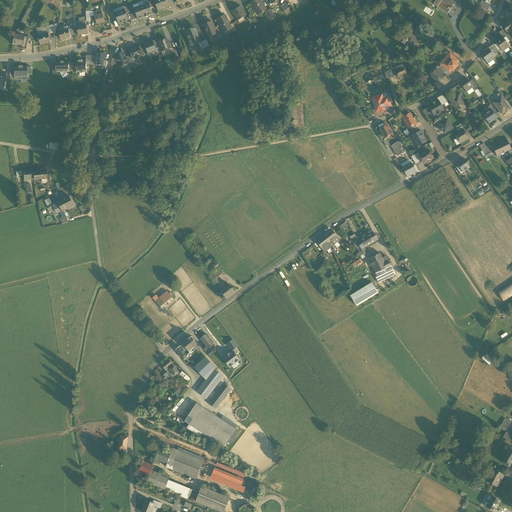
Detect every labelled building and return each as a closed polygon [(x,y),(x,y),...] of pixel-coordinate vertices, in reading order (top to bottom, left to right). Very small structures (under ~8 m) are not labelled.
[(154,0),(158,11),(169,7),(166,0),(154,0)] [(258,14),(258,15),(266,10),(260,0),(255,0),(251,3),(254,9),(255,8),(259,14),(258,14)] [(436,0),(433,4),(447,14),(450,10),(448,9),(447,9),(448,7),(449,8),(451,9),(455,2),(452,0),(436,0)] [(485,2),(482,8),(487,11),(491,4),(489,3),(489,4),(485,2)] [(149,3),(144,5),(148,16),(153,14),(149,3)] [(148,17),(148,16),(144,5),(139,7),(143,18),(145,17),(145,18),(148,17)] [(138,20),(143,18),(139,7),(134,9),(135,13),(137,19),(138,20)] [(232,12),(238,20),(246,15),(241,7),(232,12)] [(124,9),(119,11),(123,22),(129,20),(126,14),(125,9),(124,9)] [(267,11),(272,20),(276,18),(270,9),(267,11)] [(118,24),(123,22),(119,11),(114,13),(116,18),(118,24)] [(104,23),(103,15),(95,16),(97,24),(104,23)] [(217,20),(223,32),(223,31),(226,29),(226,31),(231,29),(230,25),(225,16),(217,20)] [(504,29),(507,33),(508,33),(507,32),(510,30),(510,31),(511,30),(511,29),(511,21),(511,20),(502,26),(504,29)] [(479,33),(482,30),(472,21),(470,24),(479,33)] [(204,26),(209,37),(216,34),(217,34),(214,29),(212,22),(204,26)] [(14,35),(16,35),(18,33),(19,33),(23,27),(22,26),(19,25),(14,35)] [(48,27),(50,34),(56,32),(57,25),(48,27)] [(76,27),(78,36),(88,33),(86,25),(76,27)] [(188,38),(192,46),(199,43),(201,42),(195,28),(191,30),(191,29),(184,32),(187,39),(188,38)] [(58,32),(61,40),(71,38),(69,29),(58,32)] [(470,29),(467,30),(473,41),(476,40),(470,29)] [(48,34),(44,35),(38,36),(41,45),(51,43),(48,34)] [(410,34),(402,39),(405,43),(406,43),(408,41),(413,49),(419,45),(417,42),(417,43),(410,34)] [(12,44),(21,46),(22,46),(24,37),(16,35),(14,35),(12,42),(12,44)] [(509,47),(507,43),(503,38),(502,36),(501,36),(495,41),(497,44),(500,48),(502,52),(503,52),(504,51),(508,48),(509,47)] [(158,42),(162,51),(164,51),(170,48),(166,39),(158,42)] [(430,39),(423,44),(429,50),(435,45),(430,39)] [(199,43),(201,50),(209,47),(206,40),(201,42),(199,43)] [(156,51),(156,50),(152,41),(144,45),(148,54),(156,51)] [(493,45),(490,47),(495,54),(499,51),(497,50),(494,45),(493,45)] [(136,58),(136,59),(139,58),(139,56),(142,55),(138,47),(130,50),(132,56),(133,59),(136,58)] [(485,51),(481,54),(487,64),(493,60),(492,59),(494,57),(493,55),(495,54),(490,47),(487,49),(487,48),(484,50),(485,51)] [(180,50),(183,60),(188,58),(186,52),(185,48),(180,50)] [(105,56),(106,54),(97,53),(96,56),(96,63),(96,65),(102,66),(103,66),(103,61),(104,61),(105,56)] [(117,63),(119,69),(123,67),(122,66),(126,64),(128,64),(125,58),(123,53),(115,56),(116,57),(118,62),(117,63)] [(449,72),(451,69),(448,66),(452,61),(456,64),(458,61),(456,59),(453,56),(450,54),(441,65),(448,71),(449,72)] [(86,65),(86,61),(82,62),(82,60),(78,61),(78,62),(75,62),(75,73),(86,72),(86,65)] [(448,66),(451,69),(452,69),(452,68),(455,65),(456,64),(452,61),(448,66)] [(56,69),(56,72),(69,72),(69,63),(69,62),(56,62),(56,63),(56,69)] [(448,71),(441,65),(439,67),(439,68),(443,72),(445,74),(448,71)] [(27,66),(13,66),(14,68),(14,76),(14,78),(27,78),(27,75),(27,67),(27,66)] [(404,68),(395,72),(397,78),(407,73),(404,68)] [(431,76),(436,83),(443,77),(441,74),(437,70),(437,69),(437,70),(433,72),(434,73),(431,76)] [(460,83),(466,92),(471,88),(473,87),(469,82),(466,78),(460,83)] [(471,88),(473,90),(478,87),(472,80),(469,82),(473,87),(471,88)] [(450,89),(452,92),(459,87),(456,83),(450,89)] [(503,100),(504,101),(506,99),(501,92),(498,94),(501,98),(501,97),(503,100)] [(444,104),(447,102),(442,95),(437,98),(439,101),(441,106),(444,104)] [(458,113),(462,110),(461,109),(466,106),(463,101),(462,102),(458,95),(450,101),(458,113)] [(375,107),(377,111),(390,107),(389,104),(387,98),(387,97),(384,99),(380,100),(379,97),(372,99),(374,103),(373,104),(374,106),(375,107)] [(502,114),(502,115),(502,114),(505,112),(506,113),(510,109),(504,101),(503,100),(501,97),(501,98),(493,103),(502,114)] [(439,101),(436,103),(435,102),(432,104),(432,105),(429,107),(434,115),(437,113),(437,114),(441,112),(440,110),(443,108),(441,106),(439,101)] [(483,116),(489,124),(489,123),(496,118),(497,118),(495,115),(491,110),(484,116),(483,115),(483,116)] [(408,128),(414,125),(416,124),(413,120),(412,118),(410,114),(403,118),(408,128)] [(444,133),(452,128),(447,119),(439,124),(444,133)] [(386,138),(388,138),(389,138),(389,136),(393,134),(390,130),(388,127),(389,127),(387,125),(379,130),(383,135),(384,135),(386,138)] [(407,130),(409,133),(417,129),(414,125),(408,128),(406,129),(407,130)] [(419,133),(417,129),(409,133),(411,138),(413,137),(412,137),(419,133)] [(460,143),(460,144),(468,139),(465,134),(463,130),(456,134),(456,136),(457,139),(459,139),(461,143),(460,143)] [(413,137),(418,146),(426,142),(420,132),(419,133),(412,137),(413,137)] [(492,147),(497,157),(511,150),(511,149),(511,148),(507,140),(492,147)] [(391,146),(394,151),(399,148),(401,147),(398,142),(391,146)] [(402,153),(399,148),(394,151),(397,156),(402,153)] [(492,157),(489,153),(486,148),(482,150),(485,156),(484,156),(486,160),(492,157)] [(422,161),(423,164),(426,162),(430,160),(433,158),(428,150),(419,156),(422,161)] [(411,157),(416,165),(422,161),(419,156),(418,153),(415,155),(411,157)] [(469,168),(463,159),(457,163),(459,166),(463,172),(469,168)] [(411,163),(402,168),(407,177),(416,172),(411,163)] [(23,180),(34,180),(33,172),(33,170),(23,170),(23,180)] [(443,170),(426,182),(434,193),(451,181),(443,170)] [(34,180),(41,179),(46,179),(46,174),(46,171),(33,172),(34,180)] [(457,190),(439,202),(446,212),(463,200),(457,190)] [(60,207),(61,209),(62,211),(63,211),(73,206),(69,197),(57,203),(60,207)] [(246,227),(251,216),(247,214),(242,225),(246,227)] [(332,230),(324,236),(329,242),(331,240),(336,236),(332,230)] [(357,242),(361,249),(364,247),(364,248),(378,239),(373,232),(362,240),(359,241),(357,242)] [(327,244),(329,242),(324,236),(317,242),(322,248),(325,245),(327,244)] [(357,248),(359,251),(361,249),(357,242),(359,241),(357,239),(353,242),(357,248)] [(371,264),(382,258),(380,254),(369,259),(371,264)] [(184,264),(212,305),(221,299),(193,258),(184,264)] [(371,264),(376,273),(385,269),(391,266),(390,264),(391,263),(390,261),(389,261),(385,263),(382,258),(371,264)] [(391,266),(385,269),(389,278),(395,275),(391,265),(391,266)] [(212,272),(216,278),(221,274),(217,268),(212,272)] [(378,283),(389,278),(385,269),(376,273),(378,277),(376,278),(378,283)] [(409,285),(412,286),(415,286),(417,284),(417,281),(416,278),(413,276),(410,277),(408,279),(407,282),(409,285)] [(220,284),(216,278),(212,280),(217,287),(220,284)] [(350,296),(357,306),(378,293),(372,283),(350,296)] [(511,283),(497,293),(503,301),(511,295),(511,283)] [(210,309),(193,284),(184,289),(202,314),(210,309)] [(221,292),(226,298),(234,292),(229,285),(226,288),(224,290),(221,292)] [(167,292),(159,298),(163,303),(171,296),(167,292)] [(375,334),(372,329),(366,332),(369,337),(375,334)] [(395,363),(404,357),(386,332),(377,338),(395,363)] [(244,334),(241,336),(247,344),(249,342),(244,334)] [(200,339),(209,349),(213,345),(205,335),(200,339)] [(182,344),(189,351),(197,344),(191,337),(182,344)] [(227,344),(232,351),(236,348),(237,347),(232,340),(227,344)] [(259,347),(264,355),(266,353),(264,350),(268,347),(264,343),(259,347)] [(175,350),(184,360),(185,359),(185,358),(187,356),(179,347),(175,350)] [(233,352),(230,354),(226,357),(223,359),(229,367),(231,366),(237,362),(239,360),(235,355),(233,352)] [(483,359),(490,365),(495,359),(488,353),(483,359)] [(215,368),(205,357),(194,367),(206,380),(214,370),(215,368)] [(161,365),(166,371),(169,368),(173,365),(168,360),(161,365)] [(174,366),(170,369),(175,376),(179,373),(174,366)] [(170,369),(169,368),(166,371),(167,372),(164,374),(169,380),(172,378),(175,376),(170,369)] [(214,370),(206,380),(197,392),(206,399),(223,376),(214,370)] [(243,379),(248,375),(245,371),(240,375),(243,379)] [(251,380),(254,387),(261,382),(258,376),(251,380)] [(243,386),(247,392),(252,388),(247,382),(243,386)] [(210,405),(212,407),(228,386),(226,385),(210,405)] [(212,407),(216,409),(231,389),(228,386),(212,407)] [(177,392),(181,395),(184,392),(183,390),(180,387),(176,391),(177,392)] [(185,422),(189,425),(203,434),(224,447),(227,442),(235,429),(221,420),(196,404),(185,422)] [(249,417),(250,414),(250,412),(249,410),(247,408),(244,407),(242,407),(239,407),(237,409),(236,411),(235,413),(236,416),(237,418),(239,420),(241,421),(243,421),(246,421),(248,419),(249,417)] [(264,408),(259,411),(262,417),(267,415),(264,408)] [(223,417),(221,420),(235,429),(237,427),(223,417)] [(313,417),(310,420),(317,426),(319,423),(313,417)] [(500,427),(506,431),(511,423),(505,419),(500,427)] [(200,438),(203,434),(189,425),(186,429),(200,438)] [(238,431),(235,429),(227,442),(230,444),(238,431)] [(503,439),(510,443),(511,440),(511,435),(506,432),(503,439)] [(335,443),(341,447),(344,442),(338,438),(335,443)] [(334,445),(331,449),(338,453),(340,449),(334,445)] [(459,456),(462,450),(455,446),(452,452),(459,456)] [(501,463),(509,468),(511,461),(511,449),(510,448),(510,449),(508,448),(506,451),(508,452),(501,463)] [(158,449),(155,458),(159,460),(167,463),(171,454),(158,449)] [(173,449),(171,454),(167,463),(165,466),(173,469),(196,479),(203,460),(173,449)] [(292,457),(296,462),(300,459),(297,453),(292,457)] [(149,477),(150,477),(152,472),(154,467),(144,463),(140,473),(149,477)] [(216,466),(245,478),(246,475),(217,463),(216,466)] [(212,474),(241,486),(244,480),(214,468),(212,474)] [(299,477),(303,472),(300,469),(295,473),(299,477)] [(487,481),(497,487),(504,476),(494,470),(487,481)] [(147,483),(165,490),(167,485),(168,481),(169,479),(167,478),(167,479),(161,477),(162,476),(152,472),(150,477),(149,477),(147,483)] [(209,480),(243,493),(246,488),(212,474),(209,480)] [(400,483),(403,477),(396,474),(393,480),(400,483)] [(168,481),(167,485),(182,491),(180,496),(188,499),(191,490),(183,487),(168,481)] [(326,491),(331,493),(334,486),(329,484),(326,491)] [(165,490),(180,496),(182,491),(167,485),(165,490)] [(196,501),(221,511),(224,511),(229,499),(202,488),(196,501)] [(500,501),(492,497),(486,507),(494,511),(500,501)] [(147,511),(152,511),(154,507),(155,505),(153,504),(146,501),(144,506),(143,506),(141,511),(143,511),(147,511)] [(154,507),(160,509),(162,504),(154,501),(153,504),(155,505),(154,507)]
